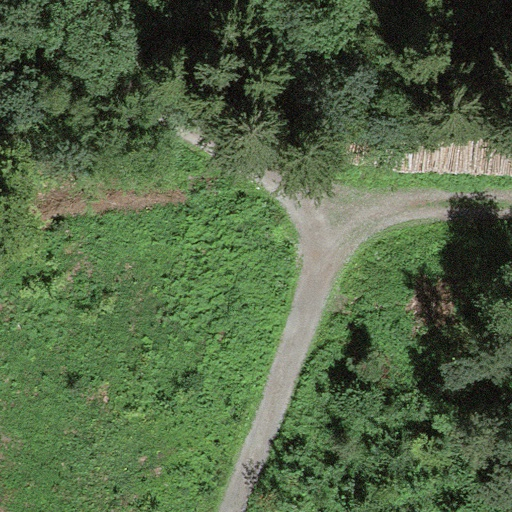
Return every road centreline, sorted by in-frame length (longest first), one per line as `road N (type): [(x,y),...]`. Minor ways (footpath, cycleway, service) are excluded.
road 1 (track): [(233,511),(337,213),(0,22)]
road 2 (track): [(337,213),(511,204)]
